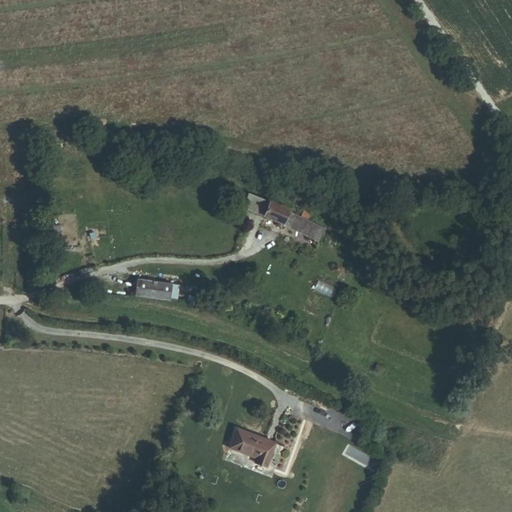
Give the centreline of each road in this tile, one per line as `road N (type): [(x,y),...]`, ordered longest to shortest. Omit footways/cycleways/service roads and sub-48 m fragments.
road 1 (unclassified): [(460,425),(202,327),(133,312),(0,307)]
road 2 (track): [(511,133),(417,0)]
